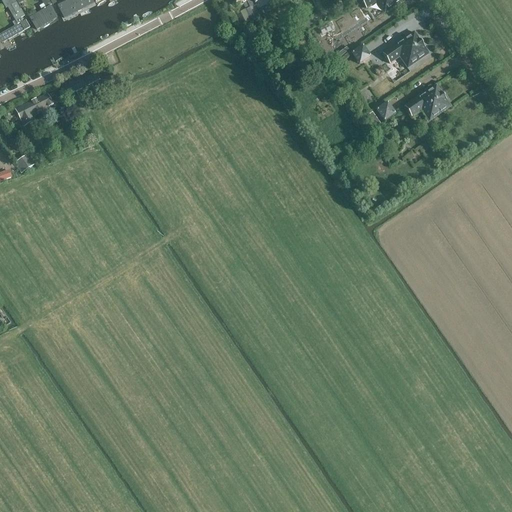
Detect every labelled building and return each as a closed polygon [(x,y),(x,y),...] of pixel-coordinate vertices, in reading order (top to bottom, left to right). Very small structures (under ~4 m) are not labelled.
[(24,17),(14,0),(3,0),(0,2),(5,10),(7,8),(16,25),(22,22),(20,19),(24,17)] [(40,0),(43,4),(39,7),(42,12),(47,8),(51,5),(47,0),(40,0)] [(94,5),(92,0),(70,0),(57,6),(64,20),(94,5)] [(260,16),(255,4),(253,0),(249,0),(247,1),(251,8),(246,10),(251,21),(260,16)] [(404,0),(360,0),(367,9),(377,2),(385,14),(404,0)] [(58,19),(50,7),(29,19),(36,31),(58,19)] [(30,29),(26,21),(0,35),(0,41),(2,44),(30,29)] [(429,55),(414,33),(383,55),(390,64),(400,58),(408,69),(429,55)] [(360,64),(370,57),(362,47),(352,54),(360,64)] [(91,85),(104,79),(98,67),(60,85),(66,97),(76,93),(79,100),(95,92),(91,85)] [(451,108),(436,86),(405,108),(412,117),(422,111),(430,122),(451,108)] [(62,100),(58,92),(48,97),(47,94),(15,110),(24,127),(35,121),(33,116),(53,106),(52,105),(62,100)] [(395,114),(387,104),(377,111),(384,122),(395,114)] [(375,127),(380,124),(372,113),(368,116),(375,127)] [(21,175),(35,165),(29,155),(14,165),(21,175)]
